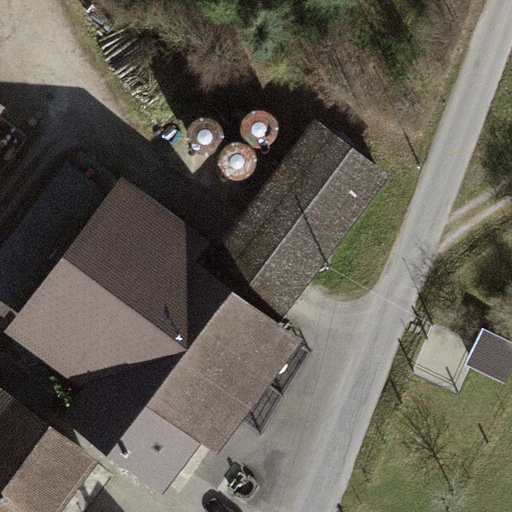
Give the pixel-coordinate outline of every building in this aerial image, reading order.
[(0,131),(0,182),(37,137),(12,117),(0,131)] [(381,175),(316,127),(249,216),(313,264),(381,175)] [(29,314),(115,201),(68,167),(0,259),(0,317),(11,301),(29,314)] [(273,320),(208,271),(115,201),(29,314),(96,364),(85,378),(96,385),(106,371),(121,381),(90,423),(157,474),(273,320)] [(292,293),(313,264),(249,216),(228,245),(208,271),(273,320),(292,293)] [(511,357),(511,345),(485,333),(471,362),(503,377),(511,357)] [(0,511),(41,511),(85,454),(0,391),(0,511)]
